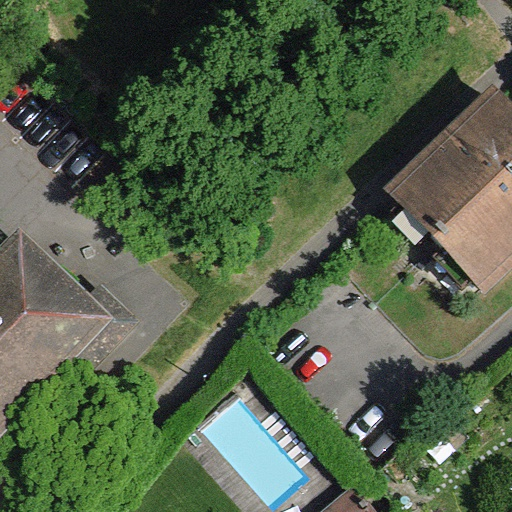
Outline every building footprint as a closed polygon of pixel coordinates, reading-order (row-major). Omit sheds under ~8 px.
[(511,117),(501,105),(397,203),(486,293),(511,267),(511,117)] [(0,437),(55,380),(106,327),(89,311),(22,247),(0,269),(0,437)] [(106,327),(119,313),(102,297),(89,311),(106,327)] [(119,313),(106,327),(55,380),(69,393),(133,327),(119,313)] [(373,511),(358,494),(337,511),(373,511)]
